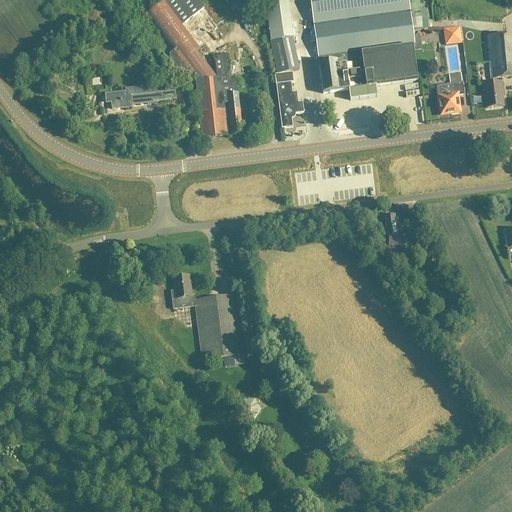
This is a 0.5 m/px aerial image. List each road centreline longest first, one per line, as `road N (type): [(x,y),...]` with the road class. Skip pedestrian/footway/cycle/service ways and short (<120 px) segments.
road 1 (tertiary): [(161,171),(511,126)]
road 2 (unclassified): [(167,232),(511,185)]
road 3 (tertiary): [(161,171),(95,166),(65,154),(37,135),(0,90)]
road 4 (unclassified): [(0,301),(77,247),(167,232)]
